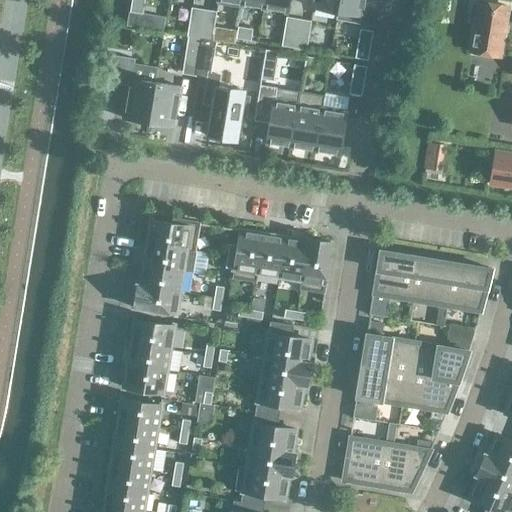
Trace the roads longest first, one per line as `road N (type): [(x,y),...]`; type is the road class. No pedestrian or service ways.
road 1 (residential): [(365,209),(119,171),(58,511)]
road 2 (residential): [(365,209),(313,511)]
road 3 (residential): [(429,511),(466,441),(511,288)]
road 4 (residential): [(387,0),(357,179),(365,209)]
road 5 (residential): [(511,229),(365,209)]
